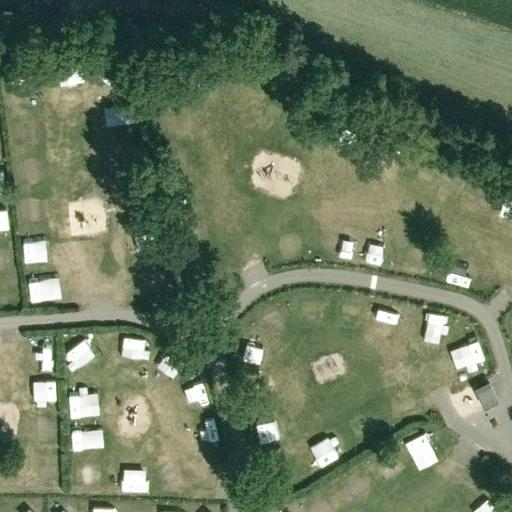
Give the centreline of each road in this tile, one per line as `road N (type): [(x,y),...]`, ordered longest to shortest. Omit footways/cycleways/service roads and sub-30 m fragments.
road 1 (track): [(261,287),(213,116),(234,105),(511,238)]
road 2 (track): [(427,363),(303,420),(279,357),(325,327),(418,348)]
road 3 (track): [(242,232),(308,222),(400,231),(503,273),(507,295)]
road 4 (track): [(106,318),(103,288),(73,281),(54,118),(74,106)]
road 5 (track): [(103,288),(124,275),(97,109),(74,106)]
road 6 (track): [(190,458),(108,460),(102,382),(119,376),(148,388)]
road 7 (track): [(8,323),(19,363),(23,472),(0,472)]
